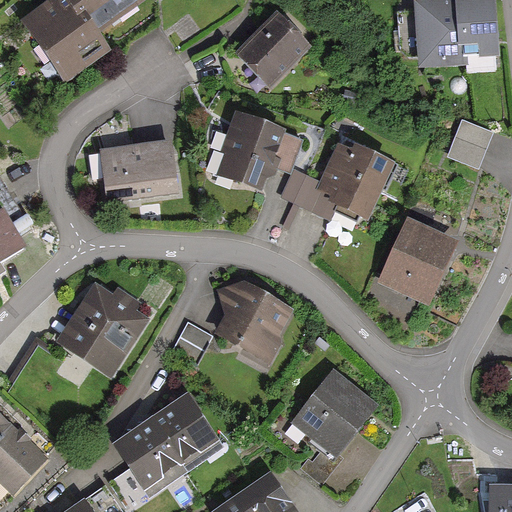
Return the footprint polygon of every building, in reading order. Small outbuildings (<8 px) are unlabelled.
[(54,0),(25,21),(62,73),(108,39),(98,25),(132,0),(54,0)] [(459,53),(456,0),(452,0),(421,2),(424,63),(460,61),(459,53)] [(456,0),(459,53),(495,51),(491,0),(456,0)] [(281,20),(244,55),(272,83),(308,48),(281,20)] [(280,134),(241,120),(221,174),(261,188),(280,134)] [(490,136),(464,125),(452,154),(478,165),(490,136)] [(390,163),(344,143),(323,189),(308,182),(300,198),(335,214),(340,202),(367,214),(390,163)] [(171,144),(103,152),(109,196),(176,188),(171,144)] [(7,218),(0,222),(0,265),(26,250),(7,218)] [(453,244),(410,225),(385,281),(428,300),(453,244)] [(233,312),(221,332),(262,356),(288,311),(240,283),(226,307),(233,312)] [(98,289),(64,342),(110,372),(144,319),(98,289)] [(202,362),(211,335),(186,327),(177,354),(202,362)] [(334,376),(297,422),(334,451),(371,405),(334,376)] [(187,400),(153,423),(178,461),(212,438),(187,400)] [(43,458),(0,417),(0,476),(14,489),(43,458)] [(153,423),(119,445),(144,483),(178,461),(153,423)] [(292,511),(268,478),(219,511),(292,511)] [(511,511),(511,491),(498,491),(497,511),(511,511)]
